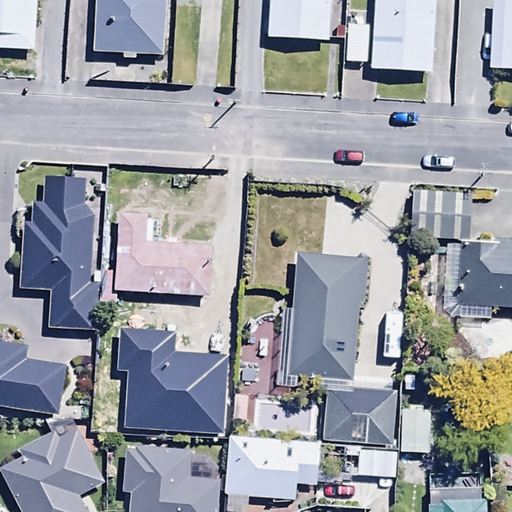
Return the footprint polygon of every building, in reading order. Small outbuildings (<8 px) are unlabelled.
[(0,0),(0,57),(34,58),(36,0),(44,0),(0,0)] [(98,0),(96,59),(163,62),(166,0),(98,0)] [(330,0),(271,0),(268,48),(327,52),(330,0)] [(431,84),(435,0),(375,0),(371,80),(431,84)] [(488,78),(511,79),(511,0),(505,0),(505,7),(491,7),(488,78)] [(347,33),(347,71),(367,71),(368,34),(347,33)] [(49,298),(48,337),(97,338),(98,293),(89,293),(91,215),(85,215),(85,187),(45,186),(45,210),(33,210),(32,230),(21,230),(20,298),(49,298)] [(415,197),(412,252),(441,252),(467,254),(470,200),(415,197)] [(118,220),(114,301),(209,305),(212,256),(152,253),(153,221),(118,220)] [(467,254),(441,252),(437,324),(456,325),(454,366),(497,369),(500,315),(511,315),(511,247),(502,247),(501,255),(467,254)] [(300,386),(352,389),(357,310),(366,311),(369,270),(297,265),(294,318),(283,317),(279,391),(300,392),(300,386)] [(197,319),(194,357),(234,359),(236,322),(197,319)] [(0,415),(59,423),(65,374),(25,369),(27,356),(0,352),(0,415)] [(326,394),(323,449),(394,453),(397,398),(326,394)] [(251,429),(250,436),(313,440),(315,409),(237,404),(235,428),(251,429)] [(400,418),(401,461),(428,461),(428,420),(423,420),(424,414),(411,414),(411,419),(400,418)] [(0,478),(0,479),(17,511),(81,511),(76,502),(103,488),(78,441),(62,449),(56,439),(19,459),(23,467),(0,478)] [(319,452),(230,446),(226,504),(297,509),(298,492),(316,493),(319,452)] [(485,511),(485,498),(426,499),(425,511),(485,511)]
